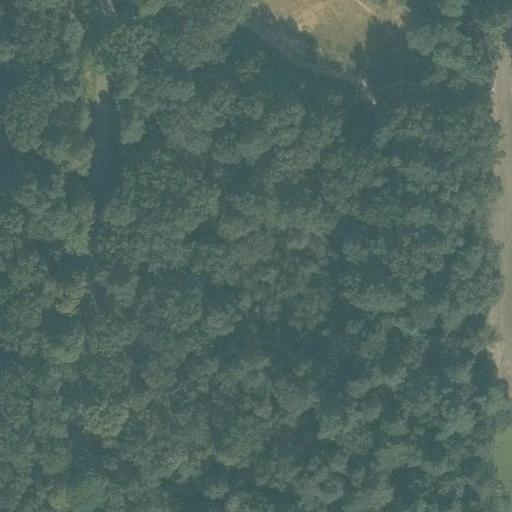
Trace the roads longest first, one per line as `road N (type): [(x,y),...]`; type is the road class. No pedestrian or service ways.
road 1 (track): [(0,430),(247,432),(290,452),(317,478),(332,511)]
road 2 (residential): [(511,366),(499,59),(511,27)]
road 3 (track): [(501,110),(308,67),(206,0)]
road 4 (track): [(349,352),(411,341),(440,311),(475,294),(505,294)]
road 5 (track): [(247,432),(293,414),(349,352)]
